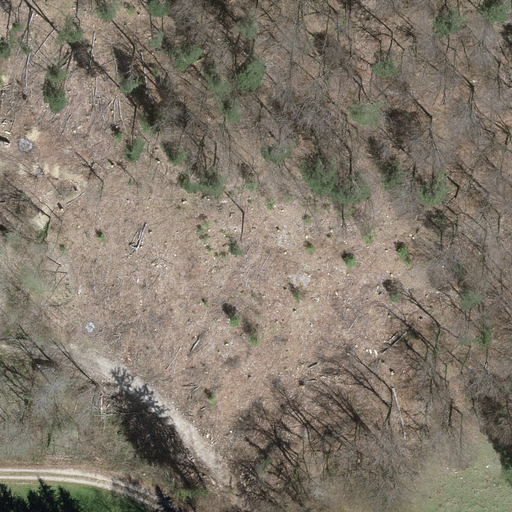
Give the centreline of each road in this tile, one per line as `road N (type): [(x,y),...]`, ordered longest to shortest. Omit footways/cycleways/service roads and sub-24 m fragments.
road 1 (track): [(243,511),(138,383),(73,356),(0,347)]
road 2 (track): [(204,511),(158,490),(0,470)]
